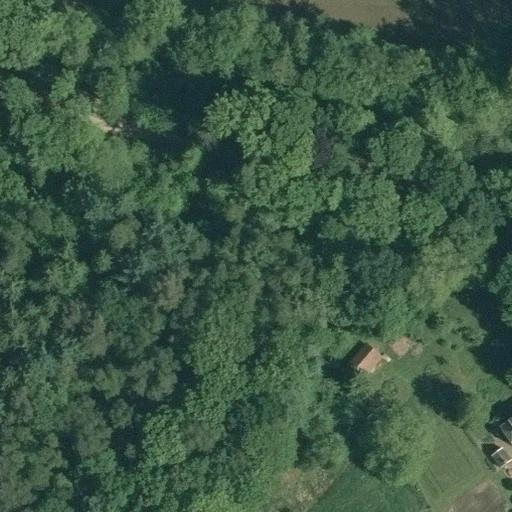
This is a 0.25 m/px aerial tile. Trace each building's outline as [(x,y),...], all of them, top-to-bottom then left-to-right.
[(335,383),(344,390),(357,375),(358,376),(373,359),(362,350),(348,366),(349,367),(335,383)] [(373,362),(363,379),(373,386),(384,369),(373,362)] [(359,399),(329,419),(341,438),(372,419),(359,399)] [(511,418),(501,427),(511,442),(511,418)] [(491,457),(500,469),(511,461),(502,449),(491,457)]
